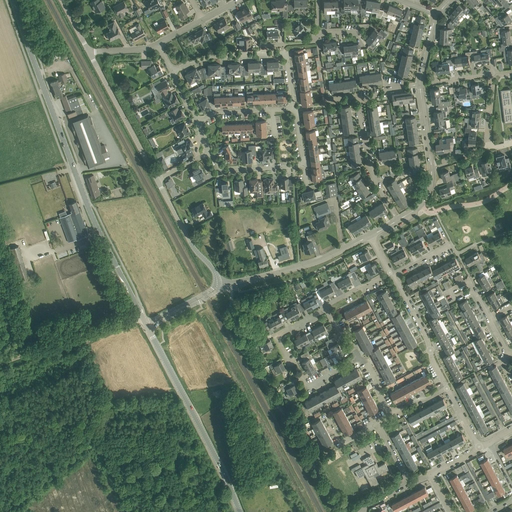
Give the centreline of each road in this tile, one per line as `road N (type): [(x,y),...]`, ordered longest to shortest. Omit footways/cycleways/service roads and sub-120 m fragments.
road 1 (tertiary): [(147,324),(103,243),(14,0)]
road 2 (tertiary): [(242,511),(147,324)]
road 3 (tertiary): [(218,282),(299,265),(369,234)]
road 4 (unclassified): [(159,180),(88,51)]
road 5 (residential): [(448,385),(393,276)]
